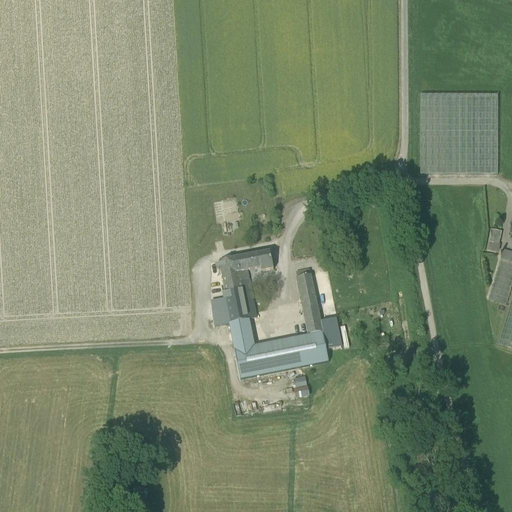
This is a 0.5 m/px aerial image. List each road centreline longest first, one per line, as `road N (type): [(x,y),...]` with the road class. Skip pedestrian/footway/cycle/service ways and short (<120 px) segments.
road 1 (unclassified): [(474,511),(402,182),(403,0)]
road 2 (track): [(0,351),(202,341)]
